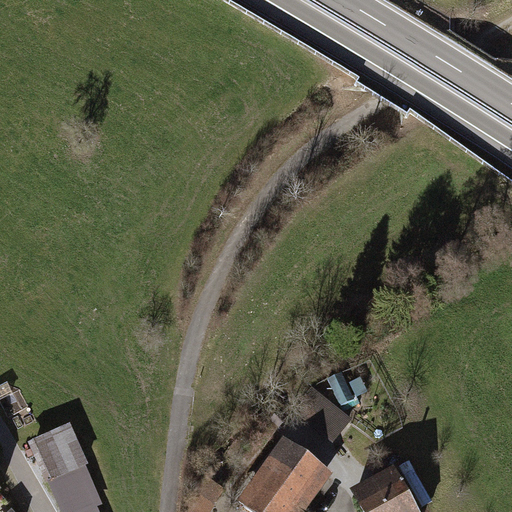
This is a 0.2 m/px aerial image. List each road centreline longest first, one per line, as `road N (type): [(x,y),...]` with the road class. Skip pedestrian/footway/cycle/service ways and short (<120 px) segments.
road 1 (unclassified): [(511,24),(328,138),(249,222),(197,332),(169,511)]
road 2 (trunk): [(284,0),(511,140)]
road 3 (trunk): [(511,103),(343,0)]
